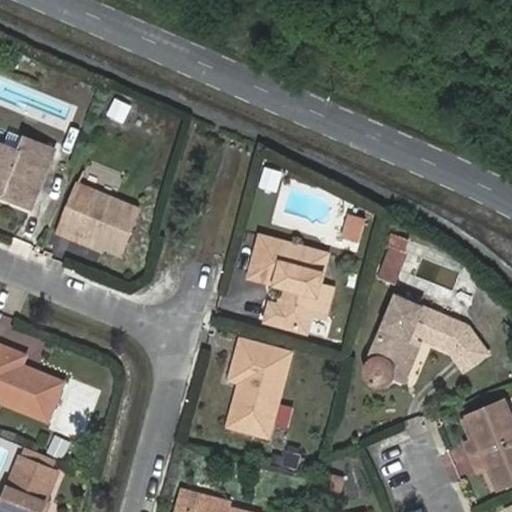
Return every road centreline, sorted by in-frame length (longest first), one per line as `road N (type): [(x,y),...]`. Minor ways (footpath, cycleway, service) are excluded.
road 1 (tertiary): [(511,198),(60,0)]
road 2 (residential): [(143,511),(176,395),(171,345),(135,318),(0,263)]
